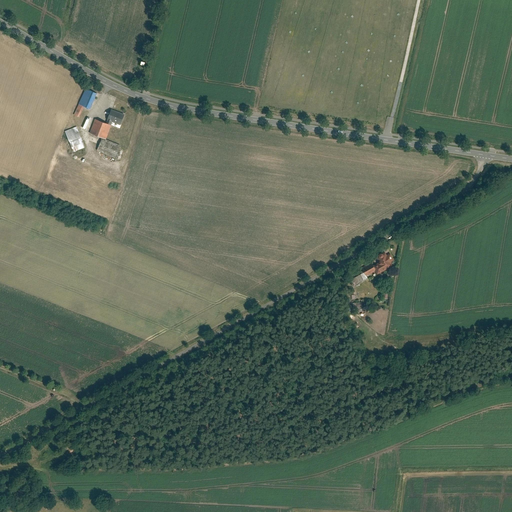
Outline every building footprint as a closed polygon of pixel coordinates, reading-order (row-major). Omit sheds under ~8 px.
[(97,93),(86,88),(74,116),(77,117),(82,106),(90,109),(97,93)] [(122,114),(111,110),(108,120),(110,121),(119,124),(122,114)] [(104,139),(110,121),(108,120),(107,123),(96,119),(91,133),(101,137),(96,151),(116,157),(120,145),(104,139)] [(84,147),(77,127),(65,131),(72,151),(84,147)] [(362,268),(366,275),(375,270),(377,274),(393,266),(391,262),(395,260),(390,252),(386,254),(385,251),(376,256),(379,261),(373,265),(371,263),(362,268)] [(351,279),(354,285),(367,278),(363,272),(351,279)] [(384,289),(382,298),(389,299),(391,290),(384,289)]
